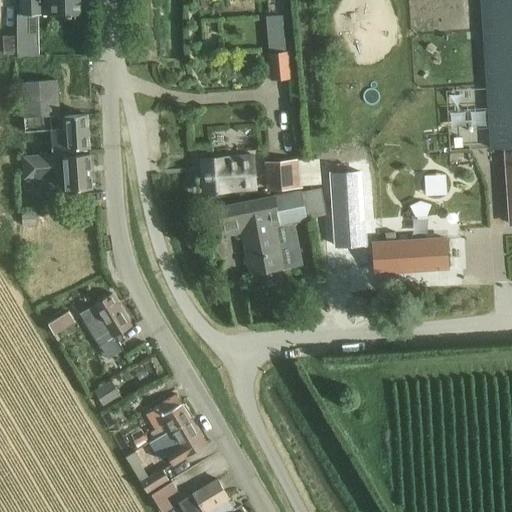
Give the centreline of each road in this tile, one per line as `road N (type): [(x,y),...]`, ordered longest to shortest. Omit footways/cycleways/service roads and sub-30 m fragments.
road 1 (unclassified): [(109,79),(114,219),(124,264),(265,511)]
road 2 (unclassified): [(237,347),(200,331),(177,293),(153,230),(129,106),(109,79)]
road 3 (unclassified): [(237,347),(511,321)]
road 4 (unclassified): [(300,511),(247,408),(237,347)]
